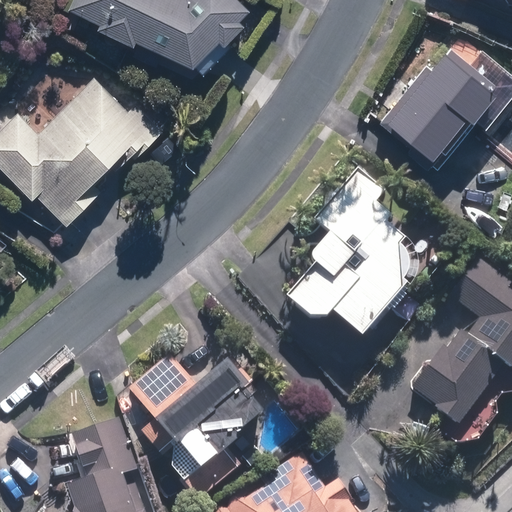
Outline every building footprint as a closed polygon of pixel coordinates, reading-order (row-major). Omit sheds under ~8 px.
[(74,0),(72,7),(102,20),(100,25),(135,41),(136,39),(198,65),(225,39),(232,44),(252,22),(244,17),(255,6),(248,0),(74,0)] [(379,121),(428,166),(475,114),(491,128),(511,104),(511,79),(460,32),(379,121)] [(0,159),(38,198),(41,195),(68,223),(104,188),(98,181),(138,142),(143,147),(161,129),(146,113),(138,120),(97,77),(52,121),(35,104),(24,115),(11,101),(0,111),(0,159)] [(319,262),(290,294),(312,313),(330,312),(335,309),(365,333),(408,285),(409,283),(411,281),(412,279),(413,277),(414,275),(414,273),(415,271),(416,269),(416,267),(417,264),(417,262),(417,260),(417,258),(417,256),(416,253),(416,251),(415,249),(415,247),(414,245),(413,243),(412,241),(411,239),(410,237),(409,235),(407,233),(406,231),(404,230),(402,228),(401,227),(399,226),(397,224),(395,223),(393,222),(391,222),(396,213),(377,199),(384,186),(359,164),(316,217),(333,229),(313,255),(319,262)] [(449,296),(479,317),(471,329),(461,323),(413,392),(461,426),(507,361),(511,364),(511,279),(478,256),(449,296)] [(280,399),(260,377),(236,352),(202,385),(167,349),(129,385),(159,417),(149,426),(170,448),(162,456),(188,484),(203,500),(240,466),(268,439),(254,424),(280,399)] [(77,442),(87,471),(69,478),(80,508),(68,511),(146,511),(146,509),(139,511),(126,472),(135,469),(116,414),(96,421),(101,433),(77,442)] [(325,485),(303,448),(263,475),(268,483),(248,496),(230,497),(231,506),(216,504),(215,511),(358,511),(339,478),(325,485)]
